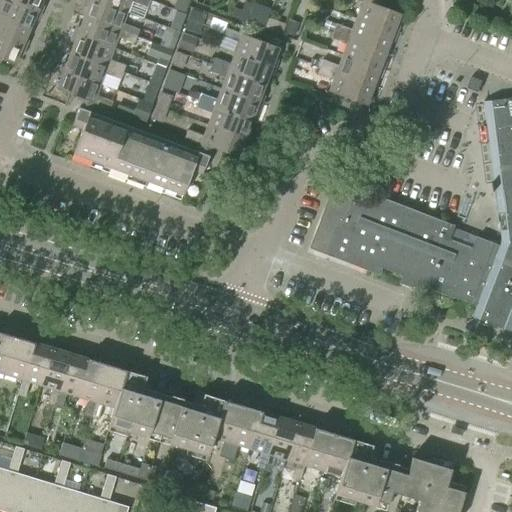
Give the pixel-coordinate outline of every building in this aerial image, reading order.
[(36,13),(6,0),(0,0),(0,18),(28,31),(36,13)] [(6,0),(36,13),(41,0),(6,0)] [(122,24),(127,13),(92,0),(89,0),(83,17),(137,37),(139,30),(122,24)] [(150,2),(145,0),(92,0),(127,13),(131,2),(147,8),(150,2)] [(363,0),(356,19),(392,33),(399,14),(374,5),(376,0),(363,0)] [(251,23),(267,27),(270,11),(255,7),(251,23)] [(187,16),(183,28),(197,34),(204,15),(190,9),(187,16)] [(184,14),(175,11),(169,27),(178,31),(184,14)] [(137,37),(83,17),(76,35),(113,49),(117,38),(134,44),(137,37)] [(28,31),(0,18),(0,38),(20,48),(28,31)] [(385,52),(392,33),(356,19),(352,31),(335,25),(332,32),(385,52)] [(168,29),(162,46),(171,50),(178,32),(168,29)] [(238,43),(234,54),(271,68),(278,48),(225,29),(222,37),(238,43)] [(385,52),(332,32),(330,39),(347,45),(342,56),(379,70),(385,52)] [(183,34),(181,48),(195,50),(196,35),(183,34)] [(109,60),(113,49),(76,35),(70,54),(123,74),(125,66),(109,60)] [(20,48),(0,38),(0,60),(12,66),(20,48)] [(162,47),(151,43),(147,55),(166,62),(171,50),(162,46),(162,47)] [(123,74),(70,54),(63,71),(100,85),(104,74),(120,80),(123,74)] [(264,85),(271,68),(234,54),(230,65),(214,59),(211,65),(264,85)] [(379,70),(342,56),(338,67),(322,61),(319,68),(372,88),(379,70)] [(164,69),(155,65),(149,82),(159,85),(164,69)] [(257,104),(264,85),(211,65),(209,73),(225,79),(221,90),(257,104)] [(365,106),(372,88),(319,68),(317,75),(333,80),(329,93),(365,106)] [(167,88),(179,91),(182,81),(202,87),(204,80),(172,70),(167,88)] [(96,96),(100,85),(63,71),(56,90),(109,110),(112,102),(96,96)] [(472,78),(468,89),(479,93),(483,82),(472,78)] [(251,122),(257,104),(221,90),(216,101),(200,95),(198,102),(251,122)] [(160,92),(155,106),(164,109),(169,96),(160,92)] [(511,98),(485,102),(490,143),(511,140),(511,98)] [(152,104),(140,100),(133,119),(145,123),(152,104)] [(244,140),(251,122),(198,102),(195,109),(211,115),(207,126),(244,140)] [(159,122),(164,109),(155,106),(150,119),(159,122)] [(109,168),(123,132),(82,116),(79,123),(84,125),(73,154),(109,168)] [(237,158),(244,140),(207,126),(203,137),(187,132),(184,139),(237,158)] [(145,181),(159,145),(123,132),(109,168),(145,181)] [(511,140),(490,143),(500,224),(503,241),(502,241),(500,245),(493,264),(511,271),(511,140)] [(201,160),(159,145),(145,181),(182,195),(193,165),(198,167),(201,160)] [(456,226),(337,180),(310,248),(381,275),(385,264),(406,272),(408,268),(417,271),(413,283),(455,299),(456,297),(478,305),(493,264),(500,245),(477,237),(473,248),(451,239),(456,226)] [(511,331),(511,271),(493,264),(478,305),(474,317),(511,331)] [(0,373),(4,374),(14,337),(0,332),(0,373)] [(22,380),(32,342),(14,337),(4,374),(22,380)] [(40,385),(51,348),(32,342),(22,380),(17,395),(24,397),(29,382),(40,385)] [(54,406),(69,353),(51,348),(40,385),(51,389),(47,404),(54,406)] [(77,397),(88,359),(69,353),(54,406),(61,408),(66,393),(77,397)] [(91,417),(106,364),(88,359),(77,397),(89,400),(84,415),(91,417)] [(114,408),(124,370),(106,364),(91,417),(98,419),(103,404),(114,408)] [(160,435),(169,402),(140,393),(141,389),(147,390),(152,375),(145,373),(144,376),(124,370),(114,408),(108,425),(147,437),(149,431),(160,435)] [(206,455),(222,400),(204,394),(204,391),(198,389),(194,405),(199,406),(198,411),(169,402),(160,435),(169,438),(168,443),(206,455)] [(226,458),(240,406),(222,400),(212,438),(223,441),(218,456),(226,458)] [(249,449),(259,411),(240,406),(226,458),(233,460),(237,445),(249,449)] [(263,470),(278,417),(259,411),(249,449),(260,452),(255,468),(263,470)] [(285,460),(296,422),(278,417),(263,470),(269,472),(274,457),(285,460)] [(303,465),(314,428),(296,422),(285,460),(296,463),(292,479),(299,481),(303,465)] [(322,471),(332,434),(314,428),(303,465),(322,471)] [(340,476),(351,439),(332,434),(322,471),(340,476)] [(400,495),(406,474),(366,462),(368,457),(373,459),(378,443),(372,441),(371,445),(351,439),(340,476),(335,493),(374,505),(375,500),(387,504),(390,492),(400,495)] [(15,447),(11,458),(20,461),(23,449),(15,447)] [(100,454),(81,448),(77,460),(96,466),(100,454)] [(411,457),(406,474),(400,495),(418,500),(414,511),(456,511),(463,492),(444,486),(450,469),(411,457)] [(0,510),(1,511),(12,472),(16,473),(20,461),(11,458),(8,470),(0,467),(0,510)] [(106,459),(104,467),(115,471),(117,462),(106,459)] [(61,460),(57,472),(65,475),(69,463),(61,460)] [(128,465),(117,462),(115,471),(125,474),(128,465)] [(141,462),(139,469),(136,477),(151,482),(156,467),(141,462)] [(136,477),(139,469),(128,465),(125,474),(136,477)] [(4,511),(25,511),(35,478),(16,473),(12,472),(1,511),(4,511)] [(65,475),(57,472),(53,484),(58,485),(50,511),(74,511),(81,492),(62,487),(65,475)] [(115,477),(107,474),(103,486),(111,488),(115,477)] [(174,480),(163,477),(161,485),(171,488),(174,480)] [(53,484),(35,478),(25,511),(50,511),(58,485),(53,484)] [(184,484),(174,480),(171,488),(182,491),(184,484)] [(195,487),(184,484),(182,491),(193,495),(195,487)] [(111,488),(103,486),(99,498),(81,492),(74,511),(100,511),(104,499),(108,500),(111,488)] [(125,511),(127,506),(108,500),(104,499),(100,511),(125,511)] [(214,511),(216,508),(191,500),(187,511),(214,511)]
